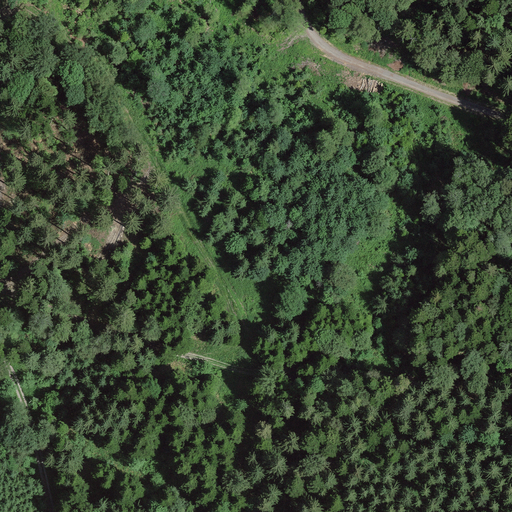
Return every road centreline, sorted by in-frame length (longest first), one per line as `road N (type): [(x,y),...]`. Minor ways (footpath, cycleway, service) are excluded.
road 1 (track): [(0,290),(248,373),(403,377),(511,408)]
road 2 (track): [(511,118),(343,58),(305,23),(297,0)]
road 3 (track): [(54,511),(0,343)]
